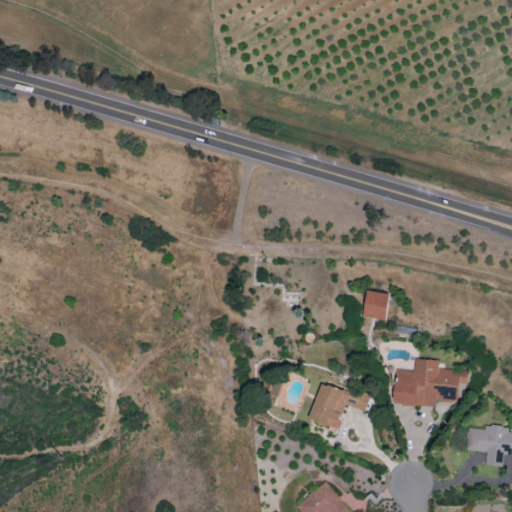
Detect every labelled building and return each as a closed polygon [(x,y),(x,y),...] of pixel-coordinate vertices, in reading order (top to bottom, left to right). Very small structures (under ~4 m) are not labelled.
[(359,300),(363,301),(362,317),(385,319),(388,293),(360,290),(359,300)] [(468,370),(439,368),(439,360),(414,359),(413,370),(394,369),(393,404),(435,406),(435,400),(458,401),(458,391),(467,392),(468,370)] [(281,383),(271,379),(266,392),(276,395),(281,383)] [(364,411),(369,396),(320,381),(308,419),(337,429),(345,405),(364,411)] [(511,454),(511,428),(485,427),(484,428),(467,427),(465,450),(485,452),(484,465),(501,466),(502,454),(511,454)] [(350,511),(324,481),(295,505),(301,511),(350,511)]
